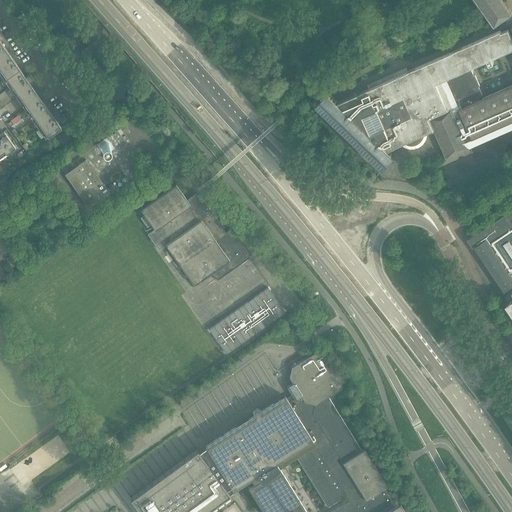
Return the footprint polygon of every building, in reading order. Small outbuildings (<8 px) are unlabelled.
[(476,0),(495,26),(511,13),(511,12),(502,0),(476,0)] [(328,93),(317,104),(384,168),(395,157),(388,151),(395,147),(405,143),(406,143),(407,144),(409,145),(410,145),(412,145),(414,145),(415,145),(417,144),(418,143),(419,142),(420,142),(421,141),(422,140),(422,139),(423,138),(423,136),(423,135),(424,134),(433,130),(434,130),(435,132),(447,158),(470,147),(468,142),(473,140),(474,143),(511,125),(511,27),(511,28),(511,30),(511,35),(511,36),(509,29),(501,32),(500,30),(462,48),(461,47),(454,51),(415,68),(408,71),(406,68),(367,85),(369,88),(361,92),(338,103),(328,93)] [(25,76),(0,40),(0,73),(9,87),(0,93),(0,107),(16,96),(18,100),(26,111),(27,111),(27,112),(45,138),(61,126),(34,89),(29,81),(34,78),(30,73),(25,76)] [(120,129),(62,170),(65,175),(88,207),(109,192),(127,180),(129,180),(134,177),(137,157),(140,155),(141,155),(142,154),(142,153),(143,153),(140,148),(137,150),(136,150),(126,137),(131,133),(128,128),(122,131),(120,129)] [(0,157),(15,147),(4,131),(0,134),(0,157)] [(176,184),(140,209),(155,230),(148,234),(159,250),(166,245),(194,285),(211,273),(217,281),(250,257),(230,229),(226,232),(199,194),(197,196),(196,194),(187,200),(176,184)] [(511,209),(468,239),(473,247),(475,246),(505,291),(506,290),(511,285),(511,209)] [(11,255),(6,259),(12,267),(17,263),(11,255)] [(268,287),(209,329),(226,354),(285,312),(268,287)] [(405,511),(400,503),(395,506),(384,488),(388,486),(364,449),(362,451),(328,396),(340,389),(342,379),(327,354),(316,351),(311,355),(292,367),(289,377),(293,383),(287,387),(292,395),(287,399),(285,396),(261,412),(260,412),(259,410),(257,409),(254,411),(253,413),(255,416),(254,416),(248,420),(236,427),(235,428),(230,431),(213,441),(205,446),(199,451),(197,450),(131,498),(140,511),(205,511),(230,494),(229,492),(232,490),(248,480),(249,482),(252,481),(254,484),(248,488),(263,511),(405,511)]
